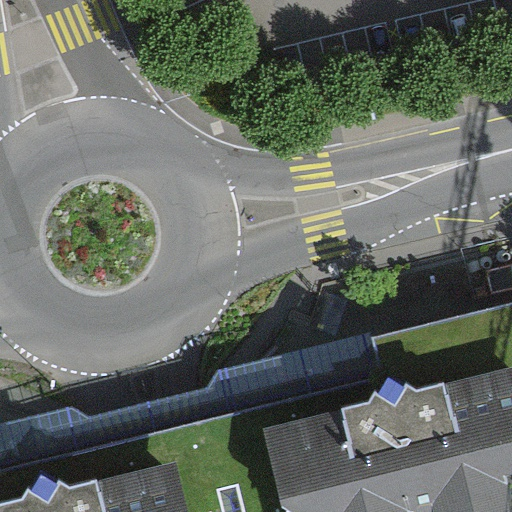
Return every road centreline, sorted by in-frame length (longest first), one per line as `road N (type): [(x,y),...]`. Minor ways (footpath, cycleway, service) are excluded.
road 1 (secondary): [(203,221),(511,152)]
road 2 (residential): [(136,332),(177,511)]
road 3 (secondary): [(203,221),(190,184),(168,158),(139,141),(72,140)]
road 4 (secondary): [(8,202),(2,244),(10,277),(61,331)]
road 5 (tertiary): [(20,0),(72,140)]
road 6 (secondary): [(136,332),(183,298),(197,273),(203,221)]
